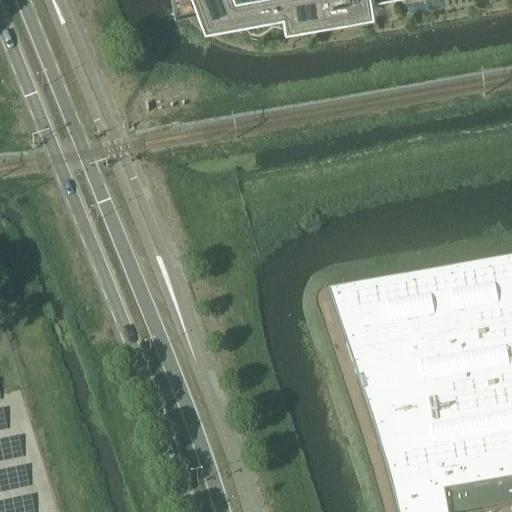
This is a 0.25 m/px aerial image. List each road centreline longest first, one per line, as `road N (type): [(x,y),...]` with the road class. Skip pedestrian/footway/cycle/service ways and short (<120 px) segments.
road 1 (primary): [(222,511),(22,0)]
road 2 (primary): [(0,19),(121,322),(186,511)]
